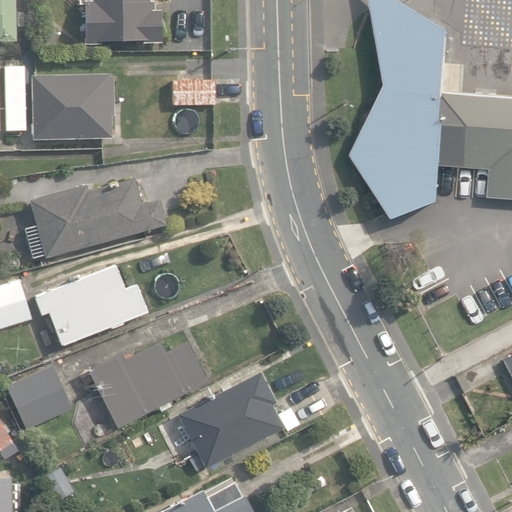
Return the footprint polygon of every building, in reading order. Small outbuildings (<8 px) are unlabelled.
[(0,0),(0,40),(16,40),(14,0),(0,0)] [(84,1),(85,44),(163,42),(163,9),(156,9),(156,1),(151,1),(150,0),(93,0),(84,1)] [(394,220),(439,203),(442,166),(445,126),(441,125),(444,95),(449,31),(398,0),(370,0),(386,86),(351,155),(394,220)] [(39,44),(55,45),(56,32),(40,31),(39,44)] [(0,71),(15,71),(15,57),(0,57),(0,71)] [(31,74),(33,139),(103,137),(112,137),(112,115),(116,115),(115,76),(111,76),(111,73),(31,74)] [(173,79),(174,105),(215,104),(214,78),(173,79)] [(511,99),(444,95),(441,125),(445,126),(442,166),(490,170),(488,197),(511,199),(511,99)] [(25,228),(33,257),(44,254),(45,256),(166,223),(159,198),(141,202),(135,180),(134,177),(88,190),(87,183),(29,199),(30,202),(36,225),(25,228)] [(49,311),(62,344),(147,311),(136,284),(124,289),(117,270),(115,264),(100,270),(34,296),(41,314),(49,311)] [(0,327),(31,317),(20,277),(0,283),(0,327)] [(89,369),(117,426),(158,405),(161,410),(173,404),(170,399),(207,380),(187,340),(165,351),(160,340),(125,358),(122,352),(89,369)] [(6,384),(26,428),(72,407),(52,364),(6,384)] [(178,412),(206,467),(284,427),(271,403),(276,401),(260,370),(178,412)] [(255,511),(245,492),(243,493),(235,479),(206,495),(202,488),(157,511),(255,511)]
